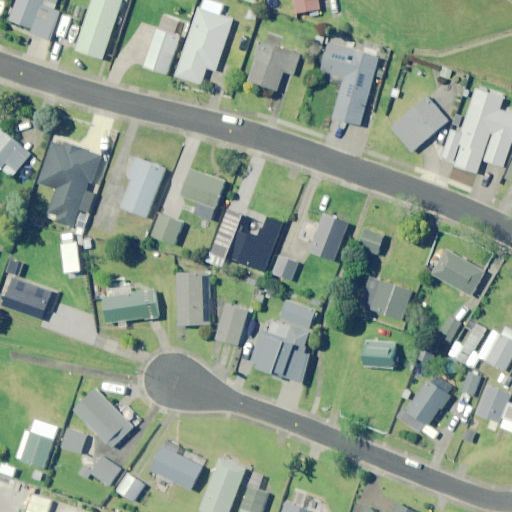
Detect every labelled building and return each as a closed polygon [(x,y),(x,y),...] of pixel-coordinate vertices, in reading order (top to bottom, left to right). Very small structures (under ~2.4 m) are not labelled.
[(59,0),(18,0),(12,21),(33,28),(31,34),(53,41),(64,8),(58,5),(59,0)] [(124,0),(95,0),(79,51),(105,60),(124,0)] [(296,0),(299,14),(321,10),(319,0),(296,0)] [(235,20),(200,8),(177,76),(202,85),(208,67),(218,71),(235,20)] [(261,11),(249,8),(247,20),(259,22),(261,11)] [(181,36),(158,29),(146,67),(169,74),(181,36)] [(279,39),(265,35),(251,82),(281,91),(287,72),(297,75),(303,54),(277,47),(279,39)] [(382,57),(318,38),(314,54),(321,56),(317,69),(346,78),(334,118),(362,126),(382,57)] [(449,122),(429,98),(393,128),(414,152),(449,122)] [(499,122),(471,112),(460,144),(463,145),(457,164),(481,172),(499,122)] [(33,154),(2,128),(0,130),(0,165),(14,177),(33,154)] [(68,140),(53,135),(36,183),(54,189),(44,218),(58,223),(75,229),(82,209),(90,213),(96,198),(110,158),(67,143),(68,140)] [(168,170),(137,157),(129,177),(135,179),(123,207),(149,218),(168,170)] [(228,182),(194,170),(184,197),(218,209),(228,182)] [(253,233),(252,234),(243,231),(248,216),(232,210),(216,254),(265,272),(282,223),(270,218),(265,230),(261,228),(258,235),(253,233)] [(187,222),(164,213),(155,236),(177,245),(187,222)] [(351,224),(325,215),(312,251),(337,261),(351,224)] [(386,238),(367,230),(360,248),(380,255),(386,238)] [(73,234),(64,235),(68,273),(83,272),(80,242),(74,243),(73,234)] [(486,272),(447,251),(433,275),(473,297),(486,272)] [(301,263),(281,255),(274,273),(293,281),(301,263)] [(211,273),(181,272),(181,325),(210,326),(211,287),(211,273)] [(416,292),(373,277),(363,306),(406,321),(416,292)] [(54,292),(15,278),(5,307),(44,321),(54,292)] [(162,316),(158,290),(106,299),(110,324),(162,316)] [(318,310),(290,300),(283,319),(311,329),(318,310)] [(251,310),(230,304),(220,340),(241,346),(251,310)] [(463,324),(453,317),(440,338),(451,344),(463,324)] [(265,330),(254,363),(260,365),(259,370),(305,386),(315,356),(305,353),(311,334),(275,322),(271,333),(265,330)] [(511,360),(511,339),(504,334),(489,361),(506,371),(511,360)] [(399,344),(368,342),(366,367),(397,369),(399,344)] [(458,359),(465,346),(457,342),(450,355),(458,359)] [(467,364),(474,351),(465,346),(458,359),(467,364)] [(482,355),(474,351),(467,364),(475,368),(482,355)] [(483,378),(472,373),(464,392),(475,396),(483,378)] [(403,419),(423,434),(429,426),(432,429),(459,392),(446,383),(443,388),(432,380),(403,419)] [(511,403),(509,402),(511,394),(511,393),(491,385),(479,415),(502,424),(501,427),(511,431),(511,403)] [(136,427),(97,388),(75,409),(114,449),(136,427)] [(90,436),(71,429),(64,450),(83,456),(90,436)] [(478,433),(469,429),(465,440),(474,443),(478,433)] [(57,440),(34,433),(24,463),(46,470),(57,440)] [(181,456),(164,447),(152,471),(193,492),(208,462),(183,450),(181,456)] [(122,471),(104,458),(94,474),(112,486),(122,471)] [(231,511),(248,469),(221,459),(201,511),(204,511),(231,511)] [(94,471),(83,464),(78,472),(88,479),(94,471)] [(0,511),(31,511),(41,482),(0,468),(0,511)] [(147,485),(130,473),(118,490),(136,502),(147,485)] [(264,511),(270,494),(251,487),(242,511),(264,511)] [(319,499),(293,490),(286,511),(316,511),(315,511),(319,499)] [(419,511),(400,503),(396,511),(381,511),(369,506),(366,511),(419,511)]
